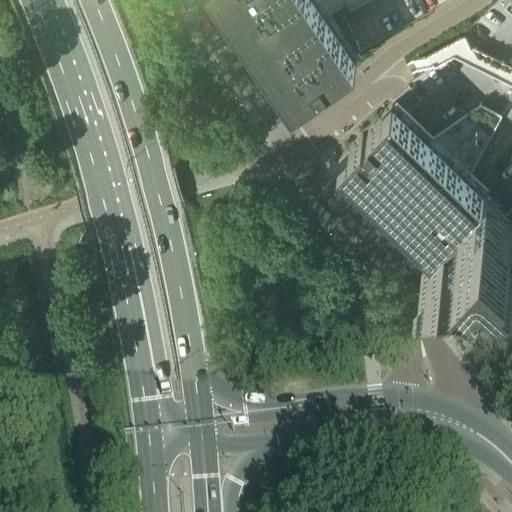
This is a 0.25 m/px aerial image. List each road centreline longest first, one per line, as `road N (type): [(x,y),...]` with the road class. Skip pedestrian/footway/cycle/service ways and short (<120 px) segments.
road 1 (trunk): [(35,0),(118,260),(147,433)]
road 2 (trunk): [(200,416),(155,181),(93,0)]
road 3 (unclassified): [(414,315),(388,257),(291,149),(193,0)]
road 4 (secondary): [(412,402),(375,398),(200,416)]
road 5 (secondary): [(259,442),(412,426)]
road 6 (unclassified): [(469,432),(414,315)]
